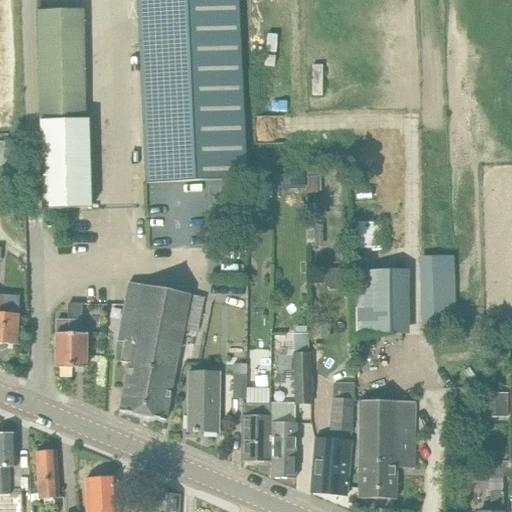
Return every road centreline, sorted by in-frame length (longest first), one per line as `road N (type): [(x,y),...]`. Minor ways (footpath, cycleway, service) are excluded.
road 1 (unclassified): [(36,408),(26,0)]
road 2 (tertiary): [(253,495),(36,408)]
